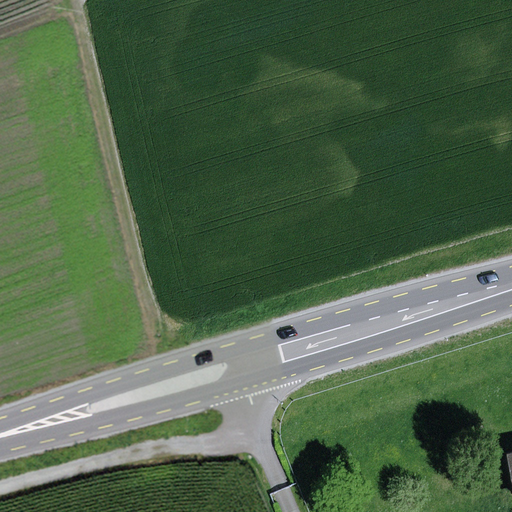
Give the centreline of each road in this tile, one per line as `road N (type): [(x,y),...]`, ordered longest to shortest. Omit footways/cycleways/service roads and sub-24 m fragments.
road 1 (primary): [(511,284),(0,434)]
road 2 (track): [(174,383),(71,0)]
road 3 (track): [(256,425),(237,448),(0,504)]
road 4 (track): [(292,511),(233,366)]
